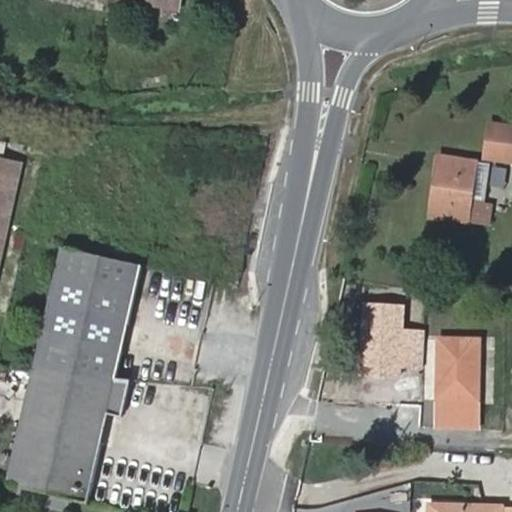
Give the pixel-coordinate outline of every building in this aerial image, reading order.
[(125,0),(178,12),(180,0),(125,0)] [(511,162),(511,123),(490,121),(489,131),(484,130),(481,158),(511,162)] [(486,204),(492,163),(440,156),(432,217),(491,225),(494,205),(486,204)] [(0,262),(23,165),(0,159),(0,262)] [(115,378),(143,265),(65,247),(36,369),(115,378)] [(440,338),(439,400),(479,400),(480,338),(440,338)] [(9,483),(88,501),(109,413),(123,416),(133,379),(115,378),(36,369),(9,483)] [(496,442),(497,411),(451,409),(450,440),(496,442)] [(430,503),(429,511),(503,511),(504,505),(430,503)]
